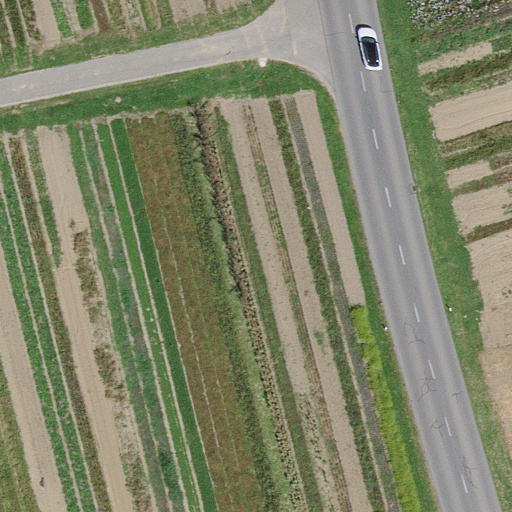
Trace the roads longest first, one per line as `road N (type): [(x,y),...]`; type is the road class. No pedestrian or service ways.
road 1 (tertiary): [(471,511),(386,201),(345,0)]
road 2 (track): [(349,23),(0,96)]
